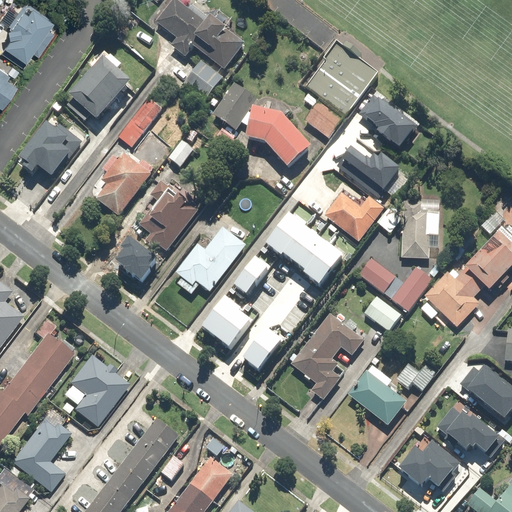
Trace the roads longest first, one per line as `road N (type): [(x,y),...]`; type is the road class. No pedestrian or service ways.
road 1 (residential): [(0,223),(374,511)]
road 2 (unknown): [(288,202),(356,259),(229,399)]
road 3 (unknown): [(352,495),(506,303)]
road 4 (unknown): [(22,240),(172,51)]
road 5 (unknown): [(174,357),(288,202)]
